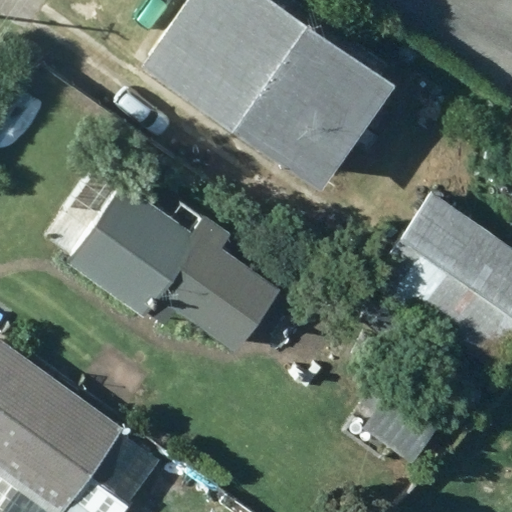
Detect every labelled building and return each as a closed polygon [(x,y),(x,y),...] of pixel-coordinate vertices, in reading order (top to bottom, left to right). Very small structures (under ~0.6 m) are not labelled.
[(195,0),(145,71),(323,197),(396,94),(261,0),(195,0)] [(194,238),(125,189),(68,268),(147,323),(161,304),(236,357),(282,293),(222,251),(229,240),(205,222),(194,238)] [(501,378),(511,363),(511,252),(434,196),(371,283),(404,308),(380,341),(438,382),(463,349),(501,378)] [(0,342),(0,499),(17,511),(69,511),(91,483),(127,509),(156,470),(118,442),(124,434),(0,342)] [(365,431),(413,468),(446,423),(398,386),(365,431)] [(196,511),(211,492),(175,465),(140,511),(196,511)]
